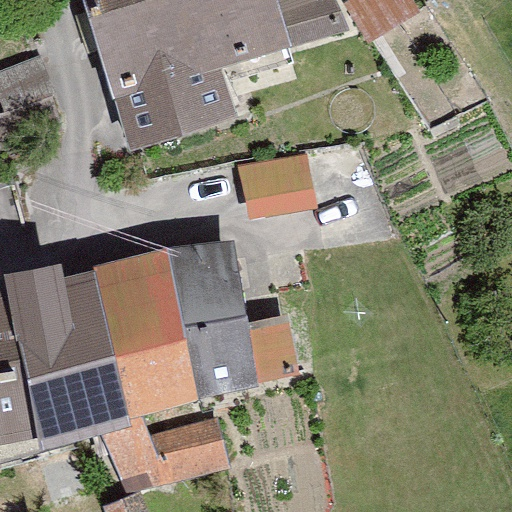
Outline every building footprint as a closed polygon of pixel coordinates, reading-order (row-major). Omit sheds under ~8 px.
[(274,0),(85,0),(135,156),(217,131),(198,79),(289,48),(274,0)] [(351,0),(374,36),(424,5),(421,0),(351,0)] [(0,156),(57,136),(36,63),(0,74),(0,156)] [(313,149),(242,159),(250,213),(321,203),(313,149)] [(232,240),(173,246),(203,401),(253,384),(232,240)] [(5,290),(0,291),(0,440),(32,435),(41,452),(203,401),(173,246),(79,272),(74,261),(7,271),(5,290)]
